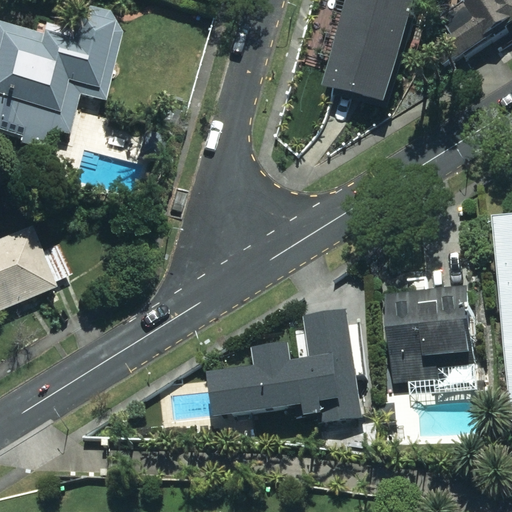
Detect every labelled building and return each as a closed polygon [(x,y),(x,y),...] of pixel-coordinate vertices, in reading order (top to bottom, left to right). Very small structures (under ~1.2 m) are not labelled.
[(434,0),(348,0),(348,2),(358,5),(333,92),(402,111),(434,0)] [(0,39),(0,139),(2,141),(4,134),(23,140),(20,147),(54,157),(61,135),(74,139),(87,99),(110,106),(131,39),(85,24),(78,44),(6,21),(0,39)] [(0,316),(62,291),(58,282),(73,276),(61,246),(46,252),(37,231),(0,245),(0,316)] [(400,387),(446,382),(444,363),(487,359),(481,290),(392,299),(400,387)] [(273,372),(224,377),(229,422),(318,413),(319,423),(371,418),(361,316),(315,321),(320,367),(305,368),(303,350),(271,353),(273,372)]
